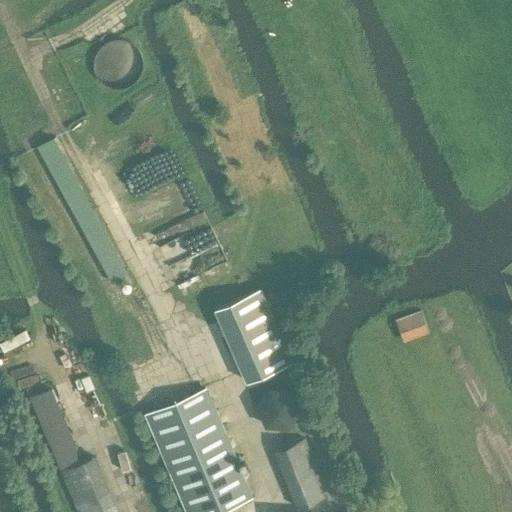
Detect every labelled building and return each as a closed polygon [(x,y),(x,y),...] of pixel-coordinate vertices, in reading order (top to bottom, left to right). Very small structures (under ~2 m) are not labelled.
[(138,62),(138,58),(138,53),(136,50),(132,44),(127,40),(119,38),(113,39),(108,40),(105,43),(103,46),(100,49),(99,57),(99,63),(101,67),(103,70),(109,75),(117,78),(120,77),(125,77),(129,75),(132,72),(136,66),(138,62)] [(127,270),(55,137),(38,146),(110,280),(127,270)] [(247,381),(292,362),(260,288),(215,307),(247,381)] [(429,331),(421,310),(396,319),(403,340),(429,331)] [(312,405),(313,399),(312,394),(310,389),(308,384),(304,380),(300,377),(296,375),(290,373),(285,373),(280,373),(276,375),(271,377),(267,381),(263,385),(261,389),(259,395),(259,399),(260,405),(261,410),(263,414),(267,418),(271,422),(277,425),(284,426),(288,426),(298,424),(302,421),(306,417),(309,413),(311,409),(312,405)] [(188,511),(217,511),(252,498),(205,387),(146,412),(188,511)] [(305,437),(274,449),(297,507),(327,495),(305,437)] [(77,464),(61,470),(79,511),(119,511),(95,455),(80,462),(77,464)]
